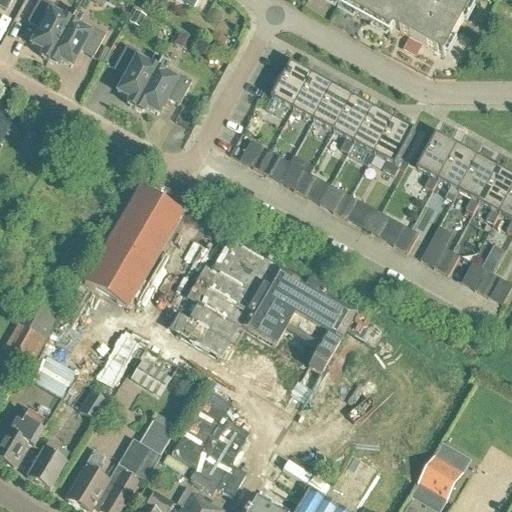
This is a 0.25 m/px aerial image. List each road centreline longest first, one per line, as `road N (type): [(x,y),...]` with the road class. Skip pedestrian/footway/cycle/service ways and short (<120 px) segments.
road 1 (residential): [(273,12),(196,157),(181,166),(0,73)]
road 2 (residential): [(511,94),(421,92),(273,12)]
